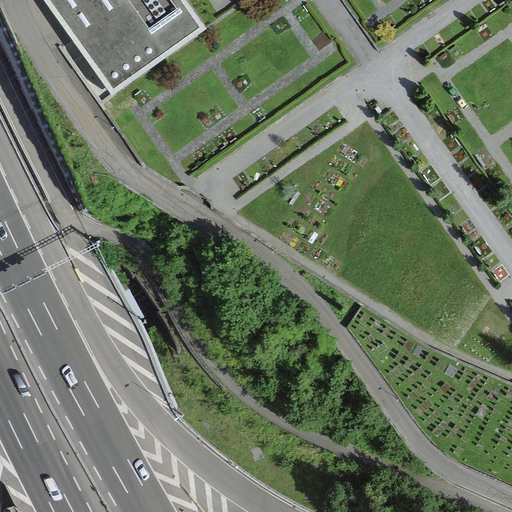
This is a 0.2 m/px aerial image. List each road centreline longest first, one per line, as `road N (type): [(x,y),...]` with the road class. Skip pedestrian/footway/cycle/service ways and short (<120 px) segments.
road 1 (residential): [(511,499),(430,453),(308,294),(128,166),(45,62),(15,0)]
road 2 (motorway): [(147,511),(0,230)]
road 3 (motorway): [(0,376),(63,511)]
